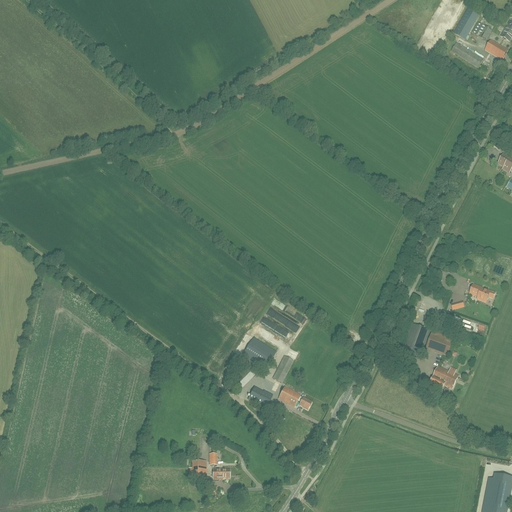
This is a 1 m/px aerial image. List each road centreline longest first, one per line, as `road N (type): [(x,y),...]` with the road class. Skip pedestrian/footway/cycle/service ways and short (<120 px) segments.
road 1 (track): [(0,173),(184,130),(389,0)]
road 2 (track): [(0,223),(236,399),(306,474)]
road 3 (secondary): [(344,400),(511,72)]
road 4 (track): [(178,132),(22,0)]
road 5 (unclassified): [(511,454),(344,400)]
road 6 (secondary): [(282,511),(344,400)]
